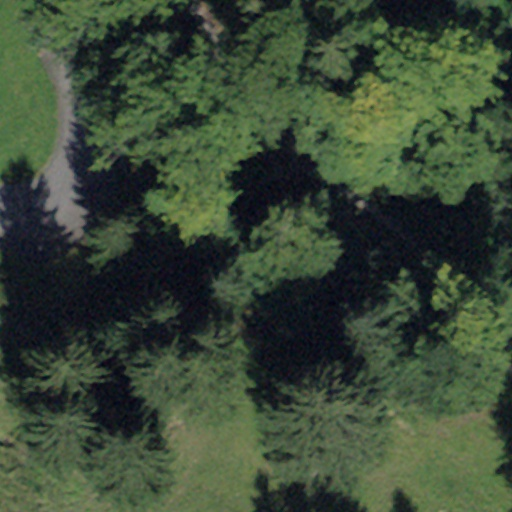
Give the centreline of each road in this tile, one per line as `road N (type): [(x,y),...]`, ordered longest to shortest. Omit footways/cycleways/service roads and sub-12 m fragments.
road 1 (track): [(182,0),(278,149),(408,240),(511,358)]
road 2 (residential): [(0,209),(46,217),(69,194),(77,100),(54,0)]
